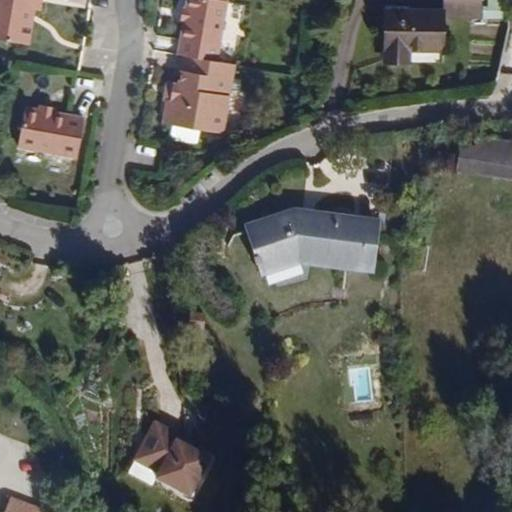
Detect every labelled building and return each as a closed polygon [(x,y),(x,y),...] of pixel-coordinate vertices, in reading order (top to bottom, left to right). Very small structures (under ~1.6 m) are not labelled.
[(46,8),(47,0),(0,0),(0,36),(29,41),(35,35),(36,24),(32,22),(34,6),(39,7),(46,8)] [(185,57),(218,62),(228,0),(224,0),(187,0),(186,10),(184,22),(178,55),(185,57)] [(446,0),(446,16),(483,18),(483,0),(446,0)] [(506,0),(486,0),(487,17),(506,17),(506,0)] [(443,11),(385,10),(385,44),(385,50),(443,51),(443,11)] [(385,50),(385,44),(349,44),(348,77),(382,77),(382,50),(385,50)] [(225,133),(236,66),(218,62),(185,57),(180,84),(175,83),(171,101),(168,100),(164,123),(225,133)] [(60,116),(62,102),(64,87),(27,81),(16,140),(54,145),(60,116)] [(165,99),(168,100),(171,101),(175,83),(167,81),(165,99)] [(68,103),(62,102),(60,116),(66,117),(68,103)] [(474,150),(511,155),(511,144),(475,139),(474,150)] [(511,180),(511,155),(474,150),(461,148),(457,172),(511,180)] [(314,216),(302,215),(295,215),(247,230),(261,275),(301,262),(370,271),(377,224),(314,216)] [(271,283),(305,272),(302,264),(268,276),(271,283)] [(204,316),(190,314),(188,331),(203,333),(204,316)] [(137,390),(119,388),(117,401),(136,404),(137,390)] [(192,502),(216,454),(154,422),(130,470),(192,502)] [(9,503),(5,511),(32,511),(9,503)]
